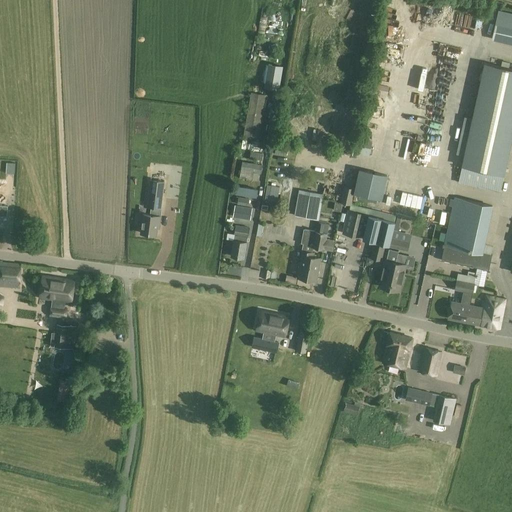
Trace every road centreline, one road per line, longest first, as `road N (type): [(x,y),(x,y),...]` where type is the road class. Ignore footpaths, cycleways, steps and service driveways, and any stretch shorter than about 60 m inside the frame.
road 1 (tertiary): [(511,343),(301,297),(126,272)]
road 2 (track): [(55,0),(67,264)]
road 3 (unclassified): [(118,511),(134,412),(126,272)]
road 4 (tertiary): [(126,272),(0,255)]
